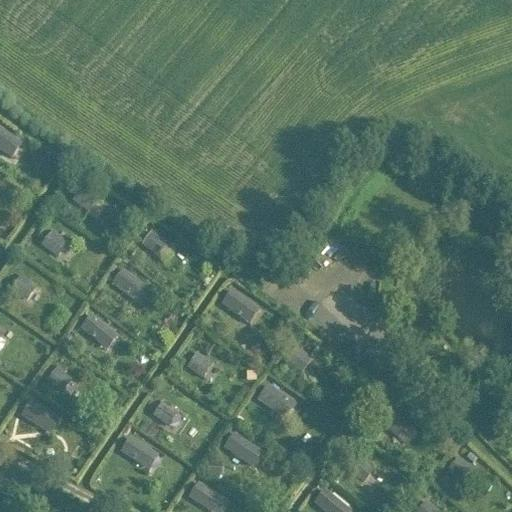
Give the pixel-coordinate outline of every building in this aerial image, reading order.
[(0,133),(0,153),(5,156),(14,143),(0,133)] [(72,204),(88,215),(97,203),(89,198),(92,194),(83,188),(72,204)] [(142,248),(158,259),(167,247),(160,242),(162,238),(153,232),(142,248)] [(69,250),(49,234),(39,246),(59,262),(69,250)] [(124,272),(112,287),(131,301),(142,286),(140,285),(134,281),(124,272)] [(10,294),(27,304),(35,292),(28,288),(31,283),(21,277),(10,294)] [(232,292),(222,306),(250,326),(260,312),(232,292)] [(91,320),(81,332),(101,348),(111,336),(91,320)] [(302,377),(311,364),(303,359),(306,355),(297,349),(286,366),(302,377)] [(187,371),(202,381),(211,369),(204,364),(206,361),(197,355),(187,371)] [(67,374),(58,368),(47,385),(63,395),(72,382),(64,377),(67,374)] [(298,407),(268,387),(257,403),(286,423),(298,407)] [(30,406),(21,420),(43,434),(52,420),(30,406)] [(153,419),(168,429),(177,416),(162,406),(153,419)] [(382,430),(398,441),(406,429),(400,424),(402,420),(393,414),(382,430)] [(234,438),(225,451),(246,466),(255,452),(234,438)] [(130,441),(122,455),(143,468),(152,455),(130,441)] [(349,474),(364,486),(373,474),(366,468),(368,465),(360,459),(349,474)] [(447,473),(463,486),(471,475),(464,469),(467,465),(459,459),(447,473)] [(199,486),(190,500),(208,511),(212,511),(220,500),(199,486)] [(325,495),(315,507),(320,511),(343,511),(345,511),(325,495)] [(431,511),(434,509),(426,503),(419,511),(431,511)]
